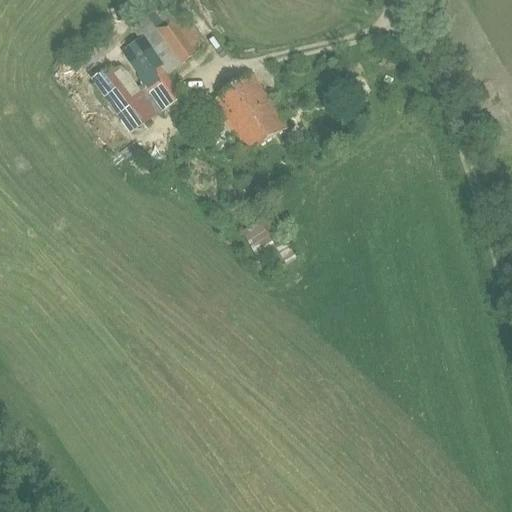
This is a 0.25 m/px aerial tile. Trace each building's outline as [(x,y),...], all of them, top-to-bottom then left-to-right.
[(162,5),(130,27),(141,42),(172,19),(162,5)] [(182,14),(141,42),(168,76),(206,50),(182,14)] [(143,86),(147,92),(149,92),(163,112),(183,98),(168,76),(167,77),(162,71),(143,86)] [(114,72),(99,83),(135,133),(164,113),(163,112),(149,92),(147,92),(135,99),(114,72)] [(250,155),(289,129),(253,76),(215,102),(250,155)] [(224,124),(214,131),(224,145),(233,140),(224,124)] [(276,248),(260,222),(242,232),(258,258),(276,248)] [(287,252),(292,265),(303,260),(298,247),(287,252)]
